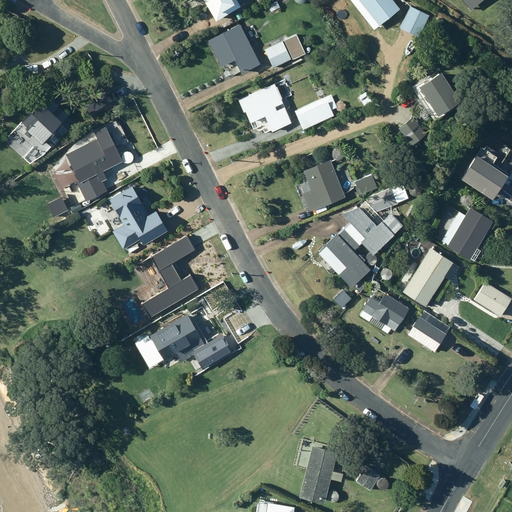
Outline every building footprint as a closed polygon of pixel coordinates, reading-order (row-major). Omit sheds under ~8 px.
[(77,9),(66,0),(57,0),(73,13),(77,9)] [(203,0),(215,21),(240,7),(235,0),(203,0)] [(357,0),(378,26),(399,9),(391,0),(357,0)] [(280,8),(276,1),(267,5),(270,12),(280,8)] [(410,6),(400,29),(419,37),(429,14),(410,6)] [(239,25),(207,41),(220,68),(234,61),(241,74),(259,65),(239,25)] [(296,35),(264,50),(273,68),(304,53),(296,35)] [(486,56),(497,64),(500,60),(488,52),(486,56)] [(132,80),(111,67),(106,76),(127,88),(132,80)] [(460,102),(438,69),(411,87),(416,94),(410,98),(422,116),(428,112),(434,121),(439,118),(438,117),(460,102)] [(290,73),(275,81),(280,90),(295,83),(290,73)] [(271,132),(291,123),(284,109),(277,112),(267,91),(258,95),(256,92),(238,101),(249,124),(264,117),(271,132)] [(106,93),(84,107),(93,121),(115,107),(106,93)] [(330,94),(294,111),(301,127),(337,111),(330,94)] [(45,96),(20,123),(25,127),(24,128),(48,151),(74,123),(45,96)] [(230,119),(237,115),(231,104),(224,109),(230,119)] [(412,118),(398,128),(411,146),(426,135),(412,118)] [(76,181),(85,201),(107,191),(102,181),(106,179),(103,171),(122,162),(105,126),(93,132),(96,139),(74,150),(86,177),(76,181)] [(460,180),(492,201),(507,177),(476,156),(460,180)] [(344,197),(329,160),(328,161),(326,157),(319,160),(321,164),(303,171),(308,182),(301,184),(304,192),(302,193),(310,211),(344,197)] [(354,183),(360,195),(377,187),(372,175),(354,183)] [(436,188),(444,193),(448,186),(441,181),(436,188)] [(317,253),(351,288),(369,269),(362,262),(364,260),(354,250),(360,244),(372,255),(402,226),(390,214),(376,227),(371,221),(377,215),(375,213),(396,204),(396,203),(407,198),(401,184),(368,197),(370,207),(364,201),(341,215),(349,224),(337,235),(336,234),(317,253)] [(411,185),(408,189),(409,193),(412,196),(417,195),(420,192),(420,187),(416,184),(411,185)] [(142,246),(166,231),(154,212),(149,215),(131,186),(109,200),(123,224),(111,232),(122,250),(139,240),(142,246)] [(450,219),(454,218),(456,214),(456,210),(452,208),(448,208),(445,212),(446,216),(450,219)] [(469,261),(492,222),(469,209),(465,215),(459,211),(446,232),(439,228),(434,237),(447,245),(446,247),(469,261)] [(85,217),(97,238),(109,230),(97,210),(85,217)] [(496,220),(504,225),(508,219),(500,213),(496,220)] [(425,307),(452,263),(430,249),(402,293),(425,307)] [(474,300),(500,317),(511,300),(485,283),(474,300)] [(358,315),(387,334),(390,329),(394,331),(408,310),(385,294),(379,304),(370,298),(358,315)] [(407,335),(434,352),(446,334),(444,334),(448,328),(423,312),(420,318),(419,317),(407,335)] [(186,314),(149,335),(164,361),(201,340),(186,314)] [(208,367),(232,352),(221,334),(197,349),(208,367)] [(299,497),(324,504),(330,479),(340,482),(342,473),(332,471),(337,453),(312,447),(299,497)] [(369,491),(380,475),(366,466),(356,482),(369,491)]
